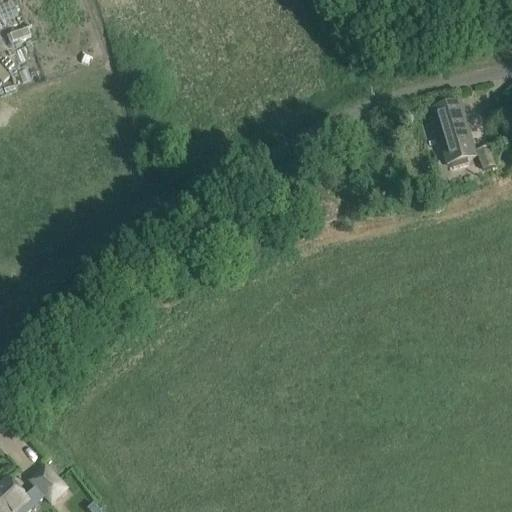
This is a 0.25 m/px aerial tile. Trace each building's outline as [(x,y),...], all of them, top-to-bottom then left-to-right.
[(474,159),(464,123),(458,103),(432,111),(447,166),(474,159)] [(477,153),(480,164),(482,172),(493,169),(488,150),(477,153)] [(474,174),(482,172),(480,164),(471,166),(474,174)] [(51,510),(68,496),(45,469),(28,483),(34,490),(44,502),(51,510)] [(8,481),(0,488),(0,511),(32,511),(44,502),(34,490),(23,500),(21,497),(8,481)]
